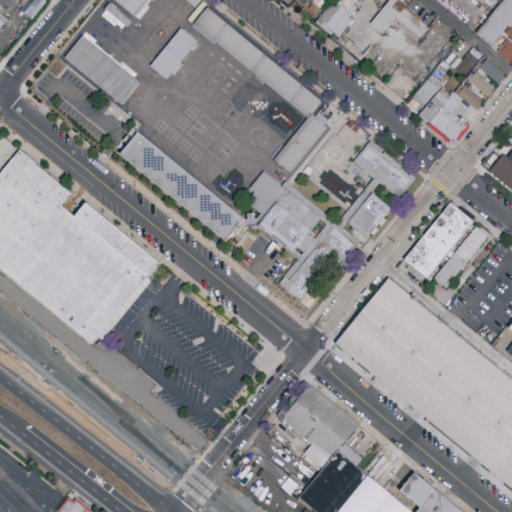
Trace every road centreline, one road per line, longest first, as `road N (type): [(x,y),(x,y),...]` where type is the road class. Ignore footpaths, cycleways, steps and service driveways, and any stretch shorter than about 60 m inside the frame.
road 1 (tertiary): [(0,96),(501,511)]
road 2 (residential): [(511,100),(177,511)]
road 3 (residential): [(245,0),(511,216)]
road 4 (primary): [(171,511),(0,378)]
road 5 (tertiary): [(80,0),(0,96)]
road 6 (primary): [(21,435),(118,511)]
